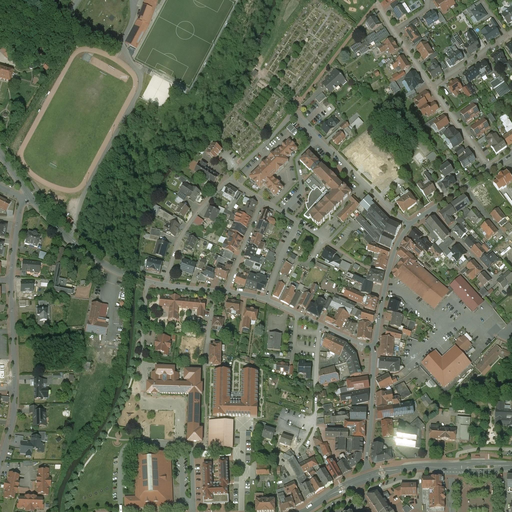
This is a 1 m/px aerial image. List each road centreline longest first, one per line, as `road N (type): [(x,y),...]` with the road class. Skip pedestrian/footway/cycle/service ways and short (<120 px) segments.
road 1 (residential): [(31,192),(97,253),(166,282)]
road 2 (residential): [(409,226),(294,115)]
road 3 (residential): [(374,349),(362,479)]
road 4 (residential): [(409,226),(393,256),(374,349)]
road 5 (residential): [(321,326),(312,425),(296,443)]
road 6 (residential): [(166,282),(185,227),(228,180)]
